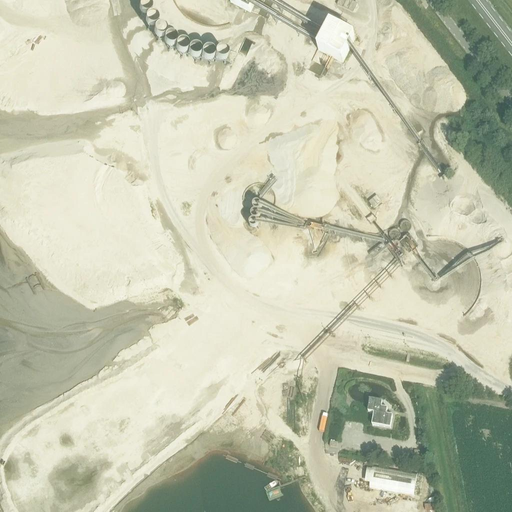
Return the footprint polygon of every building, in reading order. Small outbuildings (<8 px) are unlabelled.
[(252,11),(257,0),(256,0),(244,0),(241,5),(252,11)] [(331,26),(318,51),(343,64),(356,39),(331,26)] [(177,27),(168,29),(170,36),(178,34),(177,27)] [(202,42),(204,35),(196,32),(194,39),(202,42)] [(209,43),(218,41),(216,33),(207,35),(209,43)] [(217,56),(225,52),(219,41),(212,45),(217,56)] [(165,89),(148,97),(155,113),(172,105),(165,89)] [(374,413),(372,425),(391,428),(393,416),(387,415),(388,409),(382,408),(383,401),(370,399),(368,412),(374,413)] [(346,433),(361,432),(361,421),(345,421),(346,433)] [(414,495),(418,474),(374,466),(373,470),(368,469),(365,483),(371,483),(370,487),(414,495)] [(405,500),(405,509),(417,510),(418,500),(405,500)]
